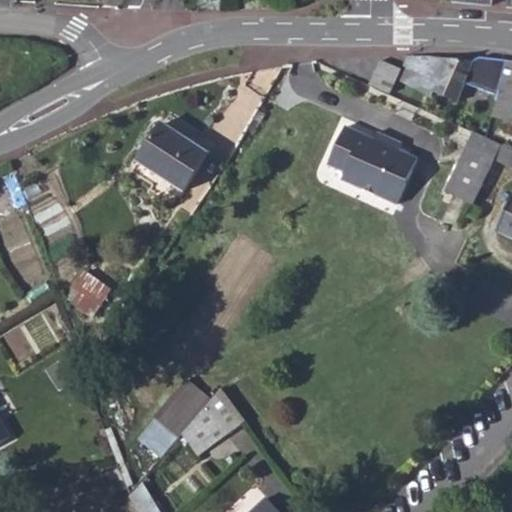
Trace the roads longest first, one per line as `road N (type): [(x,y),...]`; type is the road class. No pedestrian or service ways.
road 1 (secondary): [(115,74),(195,36),(370,29)]
road 2 (secondary): [(370,29),(511,34)]
road 3 (residential): [(420,511),(511,412)]
road 4 (secondary): [(0,134),(115,74)]
